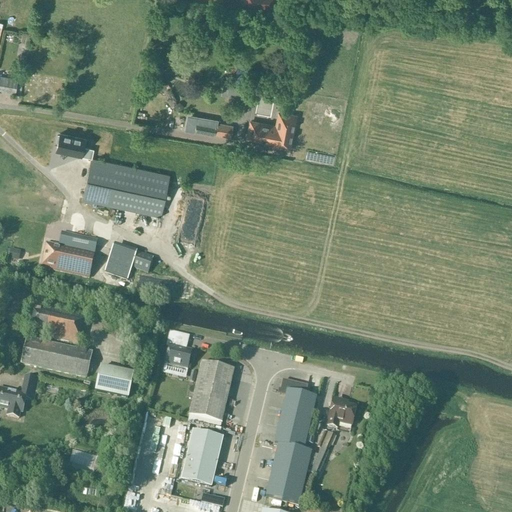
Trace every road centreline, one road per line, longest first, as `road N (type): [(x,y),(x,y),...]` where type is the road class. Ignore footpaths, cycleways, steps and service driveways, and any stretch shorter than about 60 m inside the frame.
road 1 (track): [(511,368),(228,304),(74,204),(43,170)]
road 2 (unclassified): [(231,511),(268,357)]
